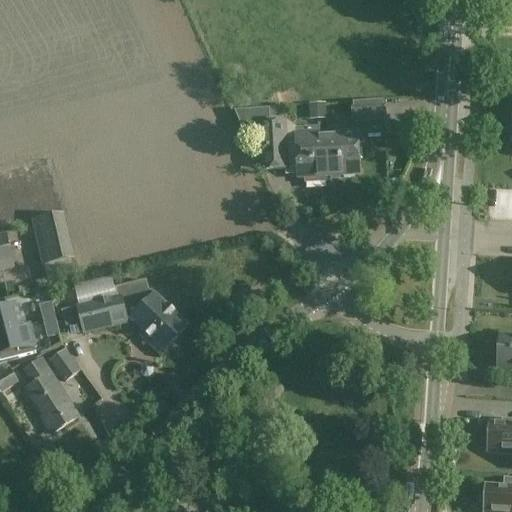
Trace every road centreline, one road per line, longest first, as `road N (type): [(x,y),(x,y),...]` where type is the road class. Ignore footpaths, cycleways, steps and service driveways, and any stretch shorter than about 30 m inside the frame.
road 1 (secondary): [(330,293),(220,374),(171,431),(120,511)]
road 2 (secondary): [(427,511),(440,337)]
road 3 (secondary): [(444,132),(452,0)]
road 4 (residential): [(440,337),(391,334),(330,293)]
